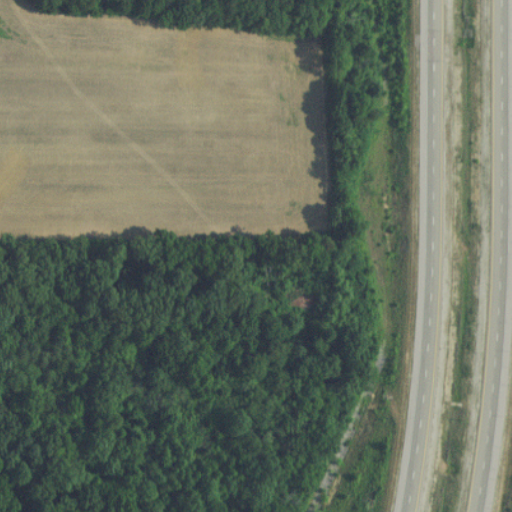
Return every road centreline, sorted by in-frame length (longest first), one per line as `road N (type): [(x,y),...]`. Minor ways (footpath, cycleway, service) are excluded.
road 1 (trunk): [(427,0),(423,351),(400,511)]
road 2 (trunk): [(468,511),(495,276),(496,0)]
